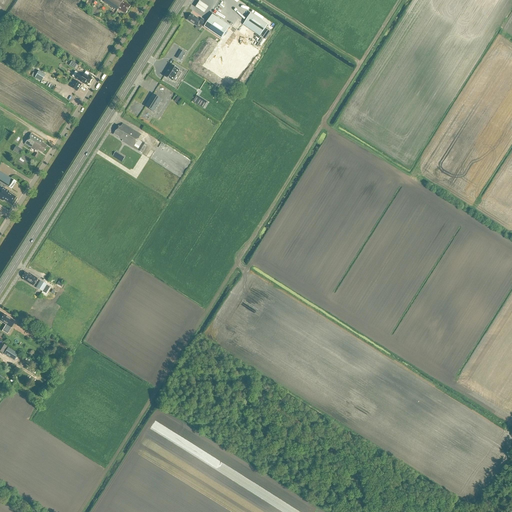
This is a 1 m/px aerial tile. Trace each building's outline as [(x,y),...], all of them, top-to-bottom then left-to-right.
[(126,14),(131,7),(123,2),(124,0),(104,0),(104,2),(117,11),(118,9),(126,14)] [(200,1),(196,7),(204,13),(208,7),(200,1)] [(259,36),(267,25),(251,13),(243,25),(259,36)] [(200,21),(191,14),(187,20),(197,27),(198,24),(201,26),(205,21),(202,19),(200,21)] [(221,39),(230,27),(213,15),(204,27),(221,39)] [(252,60),(227,43),(210,68),(235,85),(252,60)] [(163,77),(172,82),(172,81),(175,76),(178,78),(181,73),(178,72),(179,70),(172,66),(171,65),(163,77)] [(41,81),(44,75),(38,72),(34,78),(41,81)] [(78,73),(75,78),(85,84),(86,82),(89,84),(92,79),(91,78),(93,76),(89,73),(88,76),(85,74),(83,76),(78,73)] [(75,80),(71,87),(77,92),(82,85),(75,80)] [(145,107),(153,112),(161,100),(153,94),(145,107)] [(118,126),(113,135),(122,140),(121,142),(133,149),(133,148),(134,148),(138,140),(141,135),(122,124),(120,128),(118,126)] [(42,153),(46,146),(42,143),(43,141),(31,134),(24,145),(31,149),(31,148),(36,151),(37,150),(42,153)] [(137,150),(137,151),(142,153),(147,145),(142,142),(142,143),(137,150)] [(18,155),(22,150),(15,146),(12,151),(18,155)] [(11,189),(16,183),(10,179),(6,186),(11,189)] [(10,205),(16,197),(8,193),(9,192),(2,187),(0,190),(0,200),(3,202),(3,201),(10,205)] [(30,276),(25,273),(22,278),(23,279),(23,280),(33,287),(38,279),(31,275),(30,276)] [(42,292),(46,285),(39,281),(35,288),(42,292)] [(0,320),(0,321),(8,327),(11,328),(15,321),(4,314),(3,315),(3,316),(2,317),(0,320)] [(22,321),(19,327),(27,332),(31,326),(22,321)] [(8,348),(4,354),(14,361),(18,354),(8,348)]
